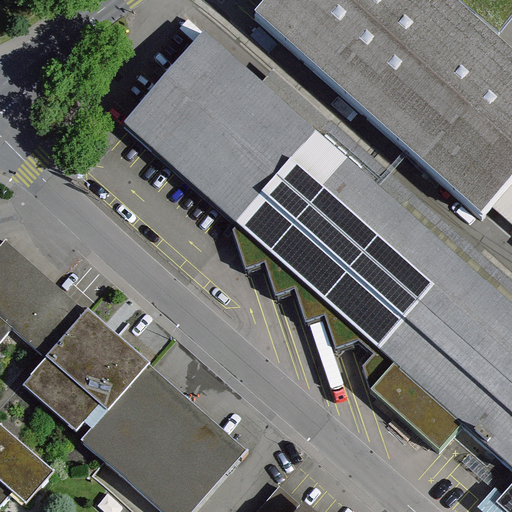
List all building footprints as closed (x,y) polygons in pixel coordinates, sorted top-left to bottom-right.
[(511,191),(511,60),(442,0),(282,0),(263,23),(488,219),(511,191)] [(511,0),(470,0),(511,32),(511,0)] [(262,88),(206,38),(123,131),(396,371),(372,398),(440,458),(463,432),(511,475),(511,491),(497,509),(500,511),(511,511),(511,285),(274,75),(262,88)] [(203,511),(253,456),(13,245),(0,260),(0,351),(18,331),(54,362),(30,389),(170,511),(203,511)] [(63,475),(11,429),(0,441),(0,511),(3,511),(19,494),(35,508),(63,475)]
